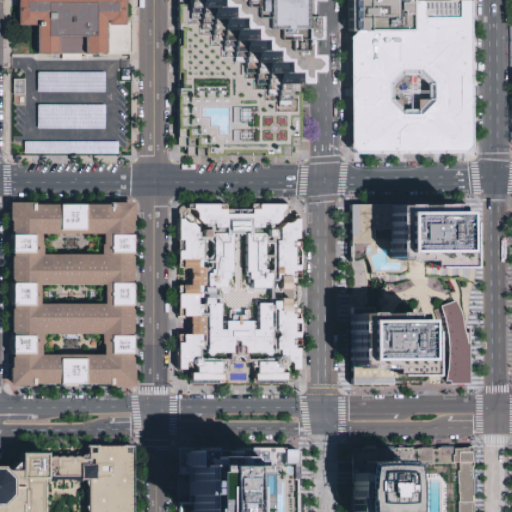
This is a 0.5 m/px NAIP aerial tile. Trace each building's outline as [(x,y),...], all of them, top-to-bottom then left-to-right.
[(126,0),(127,25),(131,25),(131,42),(131,55),(109,55),(75,56),(38,56),(38,42),(38,28),(20,28),(19,0),(126,0)] [(177,0),(299,0),(299,77),(299,85),(299,148),(293,148),(293,157),(187,157),(187,146),(177,146),(177,0)] [(415,0),(416,3),(416,26),(358,26),(352,26),(351,0),(415,0)] [(355,155),(351,151),(352,34),(358,26),(416,26),(416,3),(470,3),(472,150),(467,154),(355,155)] [(139,204),(16,204),(16,391),(141,391),(139,204)] [(172,370),(173,215),(185,205),(291,205),(299,216),(298,284),(288,289),(249,288),(244,274),(244,235),(231,235),(231,276),(225,288),(212,289),(212,304),(219,304),(219,322),(256,323),(257,304),(271,302),(290,303),(298,321),(299,370),(286,370),(286,383),(188,383),(188,369),(172,370)] [(348,206),(464,206),(464,226),(459,226),(459,267),(423,267),(423,260),(388,260),(388,230),(371,230),(371,243),(348,243),(348,206)] [(437,307),(452,301),(456,309),(459,319),(461,329),(464,344),(466,344),(466,384),(447,384),(447,382),(442,381),(445,364),(445,346),(443,328),(437,307)] [(350,309),(371,309),(371,313),(407,313),(407,315),(415,315),(415,320),(418,320),(418,323),(423,323),(423,377),(391,377),(391,385),(350,385),(350,309)] [(0,511),(0,472),(5,472),(16,460),(16,455),(43,455),(43,459),(85,459),(85,446),(131,447),(131,511),(86,511),(86,480),(76,480),(38,480),(37,511),(0,511)] [(264,511),(265,476),(250,476),(250,511),(186,511),(191,511),(191,497),(186,496),(187,475),(177,475),(178,449),(203,449),(203,452),(212,452),(212,457),(226,457),(226,451),(234,451),(234,448),(284,449),(284,451),(298,451),(298,511),(264,511)] [(351,449),(352,466),(405,466),(456,465),(455,511),(467,511),(467,450),(351,449)] [(352,511),(404,511),(405,466),(352,466),(352,511)] [(189,474),(181,474),(180,494),(188,494),(189,474)]
